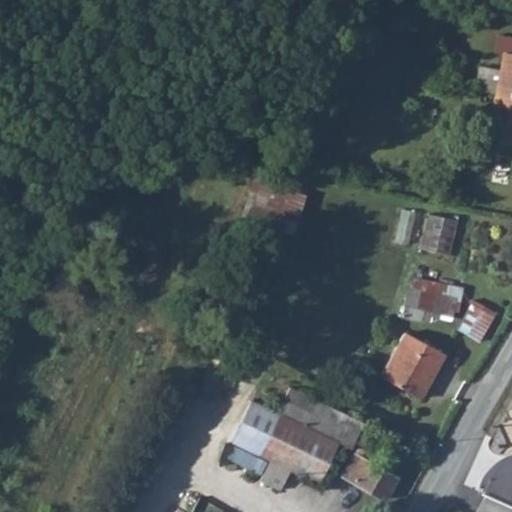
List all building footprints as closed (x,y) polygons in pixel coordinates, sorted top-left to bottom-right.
[(511,0),(472,0),(471,9),(511,16),(511,0)] [(511,136),(511,37),(498,35),(494,50),(503,52),(500,71),(481,68),(476,88),(497,92),(494,104),(508,107),(502,134),(511,136)] [(417,82),(442,87),(451,89),(453,77),(440,74),(415,69),(411,86),(415,87),(417,82)] [(301,220),(307,192),(291,188),(285,216),(301,220)] [(429,212),(422,249),(453,255),(461,219),(429,212)] [(459,316),(466,287),(414,274),(406,303),(459,316)] [(475,299),(459,329),(482,341),(498,311),(475,299)] [(379,374),(419,397),(445,354),(405,332),(379,374)] [(336,441),(351,447),(363,423),(289,387),(276,412),(336,441)] [(287,466),(316,480),(336,441),(276,412),(250,399),(230,439),(267,457),(287,466)] [(341,474),(382,500),(394,479),(363,459),(354,454),(341,474)] [(278,485),(287,466),(267,457),(258,475),(278,485)]
